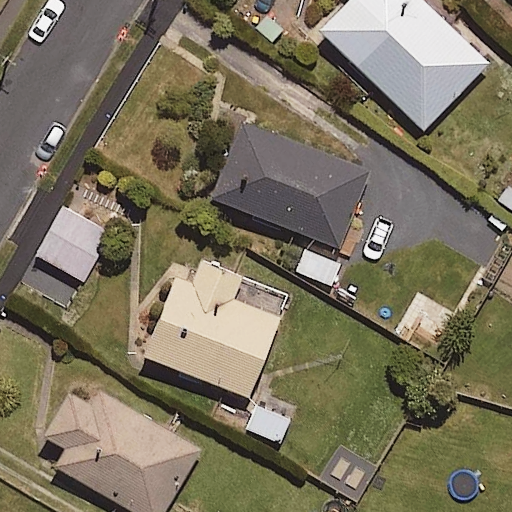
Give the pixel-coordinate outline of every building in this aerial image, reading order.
[(421,116),(487,51),(436,0),(324,0),(315,9),(421,116)] [(334,235),(370,158),(242,98),(206,175),(334,235)] [(70,240),(81,208),(40,194),(13,243),(62,270),(70,240)] [(345,253),(303,234),(290,264),(332,283),(345,253)] [(189,261),(171,253),(137,336),(244,380),(276,301),(230,282),(241,256),(198,238),(189,261)] [(50,449),(149,511),(154,511),(201,439),(96,372),(88,385),(66,371),(39,414),(63,429),(50,449)]
